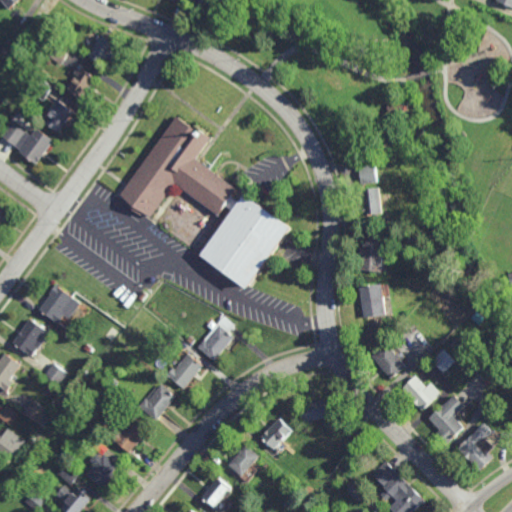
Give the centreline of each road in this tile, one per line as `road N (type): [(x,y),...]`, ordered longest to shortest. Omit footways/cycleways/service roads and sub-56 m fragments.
road 1 (residential): [(472,511),(360,395),(332,353),(331,197),(299,125),(233,65),(87,0)]
road 2 (residential): [(170,35),(119,126),(0,291)]
road 3 (residential): [(332,353),(249,387),(137,511)]
